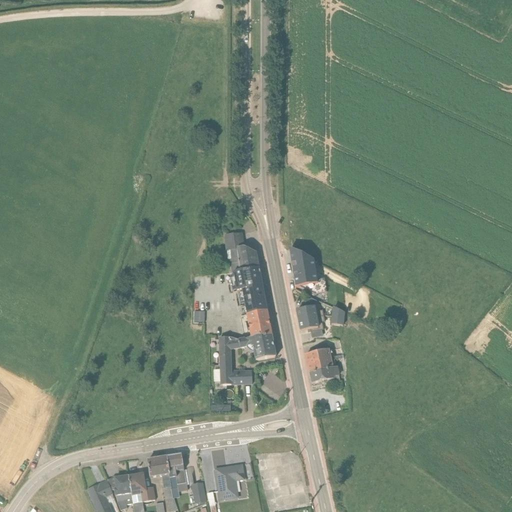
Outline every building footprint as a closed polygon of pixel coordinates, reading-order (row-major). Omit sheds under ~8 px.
[(231,274),(239,273),(258,269),(255,254),(243,249),(241,235),(224,238),(225,252),(226,252),(227,261),(230,261),(231,274)] [(291,256),(295,288),(301,287),(302,291),(306,290),(307,295),(318,293),(313,261),(299,255),(291,256)] [(241,288),(241,290),(261,286),(258,269),(239,273),(241,288)] [(241,288),(230,290),(231,295),(241,294),(244,310),(265,306),(261,286),(241,290),(241,288)] [(306,309),(296,311),(298,321),(324,316),(323,310),(320,311),(318,304),(306,306),(306,309)] [(344,313),(332,308),(330,326),(342,327),(344,313)] [(266,311),(245,316),(249,339),(271,337),(266,311)] [(324,316),(298,321),(300,332),(309,330),(310,333),(323,331),(322,323),(325,323),(324,316)] [(271,337),(249,339),(237,340),(230,338),(218,339),(220,386),(252,385),(251,372),(231,371),(231,352),(246,349),(247,350),(249,353),(252,354),(254,362),(275,358),(271,337)] [(329,351),(305,356),(309,374),(333,369),(329,351)] [(309,374),(312,384),(333,380),(333,378),(339,376),(337,368),(333,369),(309,374)] [(231,402),(213,404),(213,411),(232,409),(231,402)] [(245,461),(247,476),(252,476),(249,445),(213,449),(214,464),(245,461)] [(181,457),(166,458),(171,489),(177,489),(178,493),(187,492),(181,457)] [(166,458),(147,461),(149,479),(161,477),(164,502),(167,502),(169,511),(174,511),(177,511),(174,499),(172,499),(171,489),(166,458)] [(214,471),(219,502),(238,499),(235,484),(244,482),(241,467),(214,471)] [(143,475),(135,477),(133,475),(130,476),(130,477),(128,478),(132,505),(154,501),(153,488),(145,490),(143,475)] [(120,479),(106,481),(107,482),(111,491),(113,490),(114,498),(116,498),(116,503),(120,511),(127,510),(125,506),(132,505),(128,478),(126,478),(124,477),(121,477),(120,479)] [(107,482),(87,492),(95,511),(111,511),(108,505),(115,501),(111,496),(113,495),(111,491),(107,482)] [(202,483),(192,485),(195,504),(206,503),(202,483)] [(215,511),(212,493),(207,495),(209,511),(215,511)]
